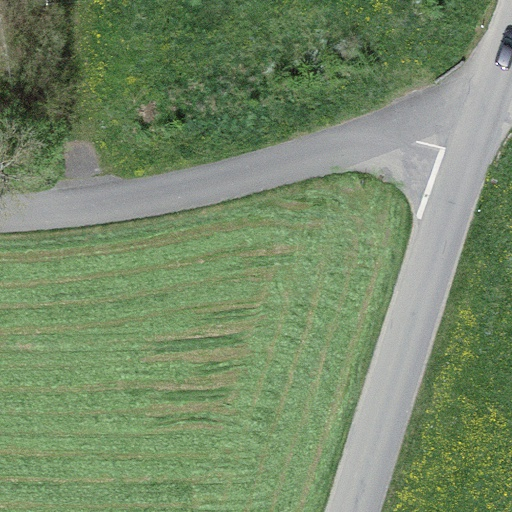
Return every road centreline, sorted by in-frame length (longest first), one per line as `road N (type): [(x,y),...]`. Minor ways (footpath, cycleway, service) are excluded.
road 1 (residential): [(482,120),(177,191),(0,210)]
road 2 (unclassified): [(482,120),(443,215),(359,511)]
